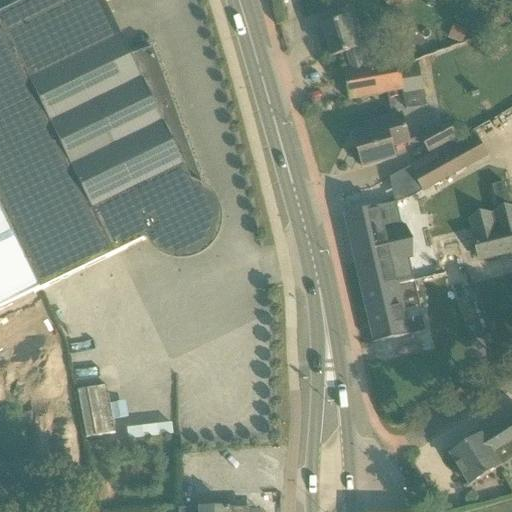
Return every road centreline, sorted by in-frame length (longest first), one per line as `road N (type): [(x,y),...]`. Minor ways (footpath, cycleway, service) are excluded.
road 1 (primary): [(327,352),(312,264),(238,0)]
road 2 (primary): [(349,481),(344,407),(327,352)]
road 3 (primary): [(327,352),(313,482)]
road 4 (unclassified): [(406,442),(511,372)]
